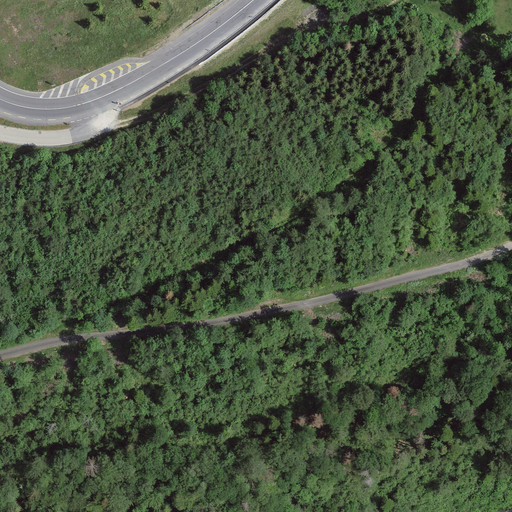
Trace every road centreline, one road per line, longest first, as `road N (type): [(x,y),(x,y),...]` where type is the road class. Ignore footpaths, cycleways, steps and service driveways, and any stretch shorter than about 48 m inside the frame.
road 1 (track): [(37,346),(289,226),(382,171),(441,80),(443,60),(427,28),(412,13),(377,8),(288,37),(156,112),(88,130)]
road 2 (track): [(511,245),(280,309),(19,350)]
road 3 (secondary): [(253,0),(189,48),(98,98),(49,109),(0,99)]
